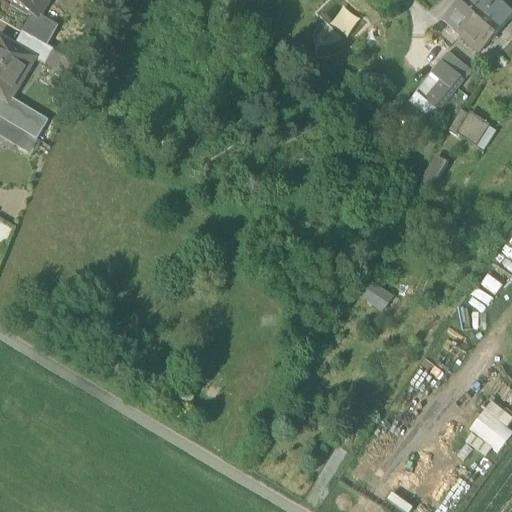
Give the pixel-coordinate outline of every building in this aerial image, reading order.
[(5,0),(5,1),(32,16),(38,20),(39,17),(49,0),(5,0)] [(492,5),(486,0),(461,0),(442,20),(460,36),(473,22),(475,23),(492,5)] [(509,21),(492,5),(475,23),(473,22),(460,36),(478,54),(509,21)] [(58,28),(39,17),(38,20),(32,16),(22,34),(47,48),(58,28)] [(0,100),(1,101),(14,78),(21,82),(35,60),(0,40),(0,100)] [(44,67),(68,81),(77,66),(52,52),(44,67)] [(450,53),(442,63),(464,81),(472,71),(450,53)] [(442,63),(432,75),(441,83),(453,94),(464,81),(442,63)] [(432,75),(423,86),(432,93),(441,83),(432,75)] [(9,102),(21,82),(14,78),(1,101),(8,105),(9,102)] [(425,101),(438,112),(453,94),(441,83),(432,93),(425,101)] [(425,101),(432,93),(423,86),(416,94),(425,101)] [(8,105),(1,101),(0,100),(0,119),(2,121),(30,138),(36,142),(47,124),(9,102),(8,105)] [(464,109),(450,130),(483,152),(497,131),(464,109)] [(0,124),(0,137),(22,151),(30,138),(2,121),(0,124)] [(22,151),(29,154),(36,142),(30,138),(22,151)] [(438,158),(423,182),(433,188),(449,164),(438,158)] [(373,291),(369,305),(387,310),(391,296),(373,291)]
